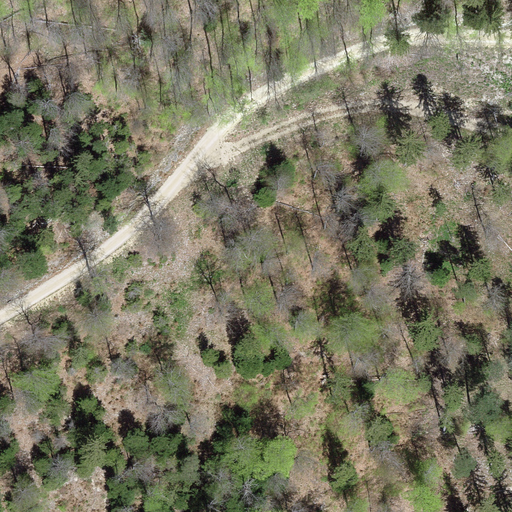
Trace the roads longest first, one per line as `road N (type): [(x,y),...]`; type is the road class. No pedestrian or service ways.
road 1 (track): [(0,318),(98,253),(193,168),(211,137),(250,100),(384,41),(511,35)]
road 2 (track): [(193,168),(263,134),(352,108),(427,109),(511,133)]
